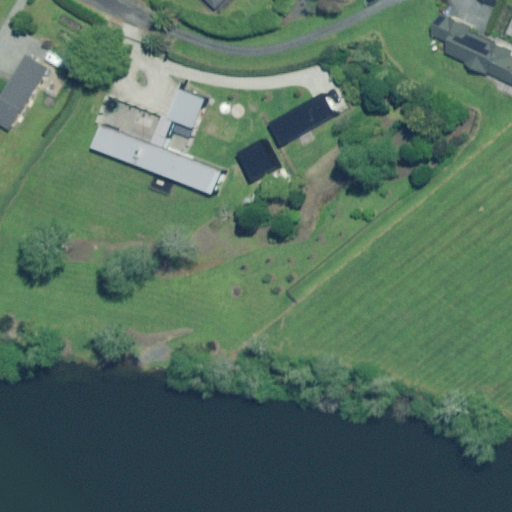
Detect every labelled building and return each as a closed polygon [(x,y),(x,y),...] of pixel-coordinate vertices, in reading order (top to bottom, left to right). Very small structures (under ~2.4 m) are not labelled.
[(210,0),(221,10),(230,0),(210,0)] [(476,28),(446,15),(437,35),(456,44),(451,55),(511,81),(511,49),(474,32),(476,28)] [(181,180),(223,196),(232,171),(190,155),(211,99),(180,87),(150,47),(132,40),(99,126),(107,129),(99,149),(160,172),(155,187),(175,194),(181,180)] [(83,58),(69,50),(65,57),(79,65),(83,58)] [(0,120),(16,130),(53,69),(32,56),(8,97),(0,92),(0,120)] [(214,108),(209,118),(229,127),(234,117),(214,108)] [(208,122),(204,131),(224,138),(227,129),(208,122)]
